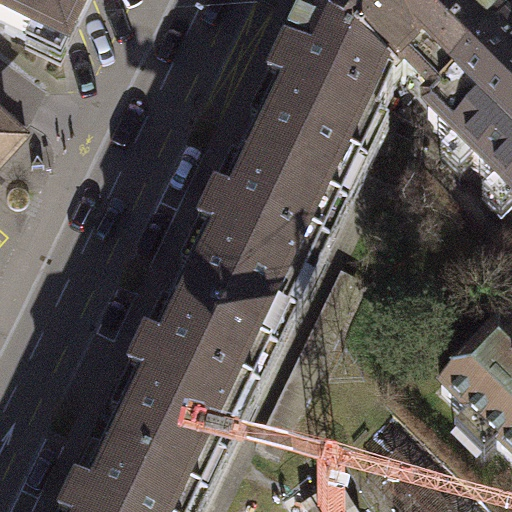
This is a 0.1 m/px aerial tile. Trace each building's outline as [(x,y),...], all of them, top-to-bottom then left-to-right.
[(0,0),(0,28),(65,60),(93,0),(0,0)] [(315,0),(308,16),(393,93),(405,82),(428,104),(437,113),(438,114),(508,44),(499,34),(464,0),(315,0)] [(392,96),(393,93),(308,16),(282,70),(269,96),(275,99),(240,170),(337,217),(371,146),(387,154),(396,134),(380,127),(395,97),(392,96)] [(429,120),(430,127),(511,208),(511,47),(508,44),(438,114),(437,113),(429,120)] [(0,164),(13,150),(0,138),(0,164)] [(337,217),(240,170),(222,209),(216,207),(199,242),(205,245),(198,258),(171,316),(267,362),(337,217)] [(280,461),(365,285),(342,274),(257,450),(280,461)] [(511,324),(511,274),(483,304),(508,329),(511,324)] [(105,463),(197,507),(267,362),(171,316),(152,354),(146,352),(129,387),(139,392),(105,463)] [(511,324),(508,329),(441,396),(511,465),(511,324)] [(194,511),(197,507),(105,463),(86,502),(76,497),(69,511),(194,511)]
